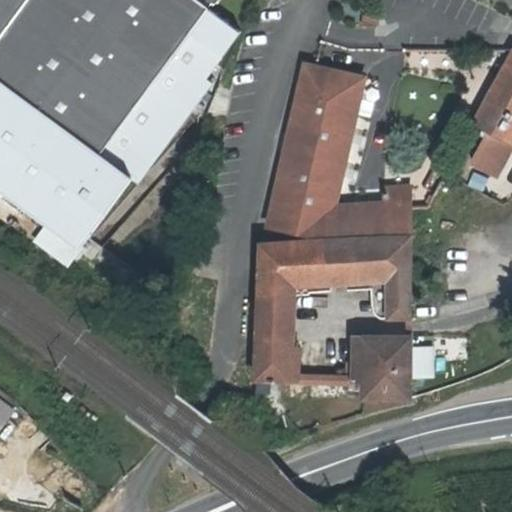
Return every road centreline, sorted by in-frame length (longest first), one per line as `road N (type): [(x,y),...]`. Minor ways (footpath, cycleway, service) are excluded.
road 1 (residential): [(315,0),(276,65),(216,377),(147,472),(134,511)]
road 2 (primary): [(216,511),(358,453),(511,417)]
